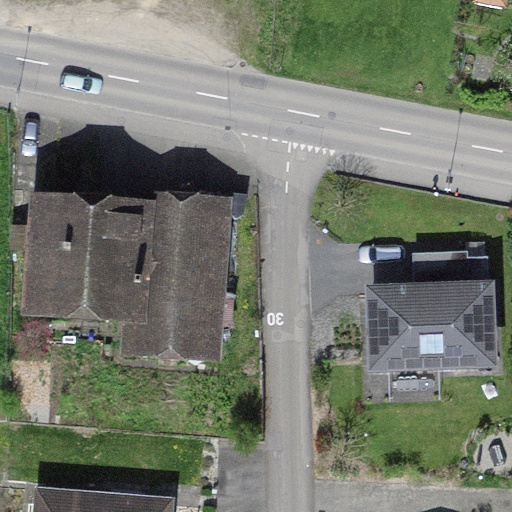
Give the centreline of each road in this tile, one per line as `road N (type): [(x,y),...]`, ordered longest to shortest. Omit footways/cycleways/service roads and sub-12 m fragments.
road 1 (residential): [(295,111),(285,228),(289,511)]
road 2 (secondary): [(0,54),(295,111)]
road 3 (secondary): [(295,111),(511,154)]
